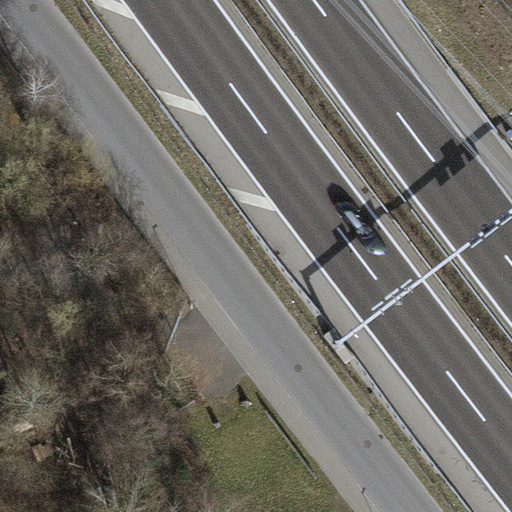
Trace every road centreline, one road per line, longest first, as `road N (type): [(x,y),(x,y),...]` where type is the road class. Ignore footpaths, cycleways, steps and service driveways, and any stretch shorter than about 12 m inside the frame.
road 1 (unclassified): [(408,511),(21,0)]
road 2 (motorway): [(169,0),(511,455)]
road 3 (motorway): [(511,260),(316,0)]
